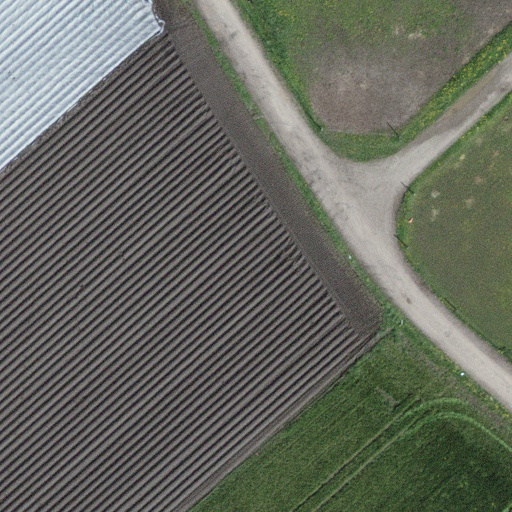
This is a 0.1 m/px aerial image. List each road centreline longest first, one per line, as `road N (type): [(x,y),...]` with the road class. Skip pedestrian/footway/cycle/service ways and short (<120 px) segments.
road 1 (track): [(222,0),(431,330),(511,397)]
road 2 (track): [(355,207),(511,59)]
